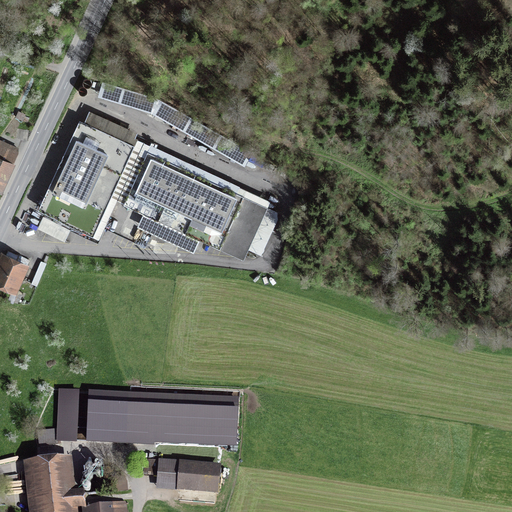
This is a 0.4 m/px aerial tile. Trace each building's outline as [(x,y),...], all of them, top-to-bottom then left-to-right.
[(10,63),(33,69),(34,65),(11,59),(10,63)] [(155,98),(102,82),(97,98),(151,114),(155,98)] [(160,100),(155,98),(151,114),(152,114),(160,100)] [(252,153),(160,100),(152,114),(245,167),(252,153)] [(18,111),(15,119),(23,121),(25,114),(18,111)] [(135,140),(138,134),(89,111),(84,123),(79,120),(36,212),(99,240),(117,201),(124,204),(123,206),(144,215),(138,228),(194,253),(199,241),(244,261),(249,250),(261,256),(278,220),(277,213),(267,208),(270,202),(135,140)] [(0,188),(19,148),(0,139),(0,188)] [(4,256),(0,265),(0,281),(13,288),(23,265),(4,256)] [(57,428),(57,440),(77,441),(79,389),(59,388),(57,428)] [(239,396),(88,389),(86,441),(154,444),(154,441),(236,445),(239,396)] [(37,430),(39,446),(57,444),(57,440),(57,428),(37,430)] [(85,506),(84,488),(75,489),(72,454),(23,460),(28,511),(78,511),(78,507),(82,506),(85,506)] [(156,488),(219,493),(221,463),(159,458),(159,459),(145,458),(143,474),(157,475),(156,488)] [(98,468),(100,468),(101,467),(102,466),(103,465),(103,463),(103,462),(103,461),(102,460),(100,459),(99,459),(98,459),(96,460),(96,461),(95,462),(95,463),(95,465),(96,466),(97,467),(98,468)] [(90,472),(92,472),(93,471),(94,470),(94,469),(94,467),(94,466),(93,464),(92,464),(90,463),(89,463),(87,464),(86,465),(86,466),(86,468),(86,469),(87,470),(88,471),(89,472),(90,472)] [(100,477),(101,477),(103,477),(104,476),(105,474),(105,473),(105,471),(104,470),(103,469),(102,469),(101,468),(99,469),(98,469),(97,470),(96,472),(96,473),(97,474),(97,476),(98,477),(100,477)] [(87,481),(88,481),(90,481),(91,481),(92,480),(93,479),(94,478),(93,476),(93,475),(92,473),(91,473),(89,472),(88,473),(86,474),(85,475),(85,476),(85,477),(85,479),(86,480),(87,481)] [(124,475),(112,476),(114,491),(128,489),(127,481),(124,475)] [(83,486),(83,487),(84,488),(85,489),(86,490),(88,490),(89,490),(90,489),(91,488),(92,486),(92,485),(91,483),(90,482),(89,481),(87,481),(86,481),(85,482),(84,483),(83,484),(83,486)] [(82,511),(125,511),(125,501),(85,506),(82,506),(82,511)]
